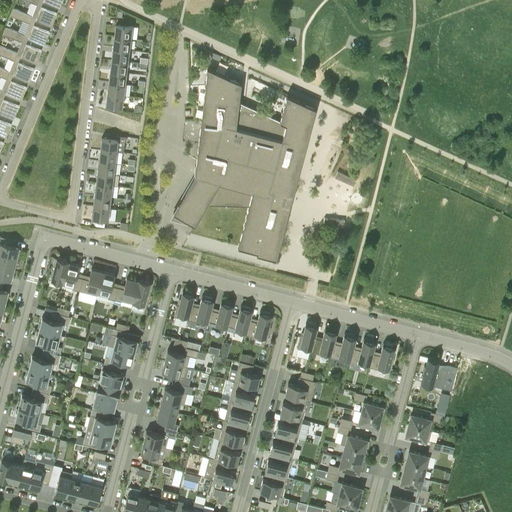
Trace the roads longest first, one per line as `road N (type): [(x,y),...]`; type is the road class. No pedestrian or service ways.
road 1 (residential): [(81,0),(0,196),(61,217),(72,207),(96,4)]
road 2 (residential): [(106,511),(167,269)]
road 3 (residential): [(290,302),(236,511)]
road 4 (residential): [(417,335),(371,511)]
road 5 (residential): [(0,401),(46,240)]
road 6 (residential): [(417,335),(290,302)]
road 7 (residential): [(290,302),(167,269)]
road 8 (residential): [(167,269),(46,240)]
